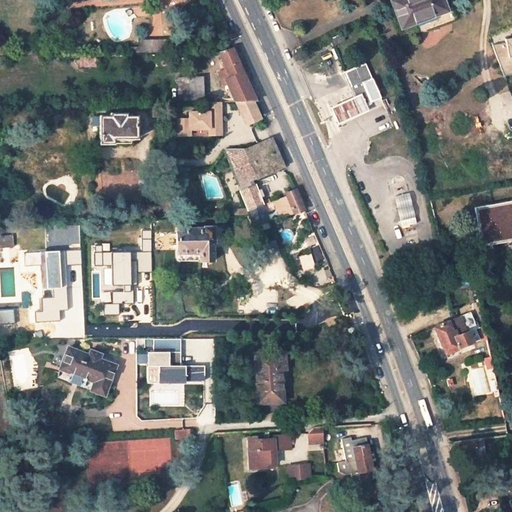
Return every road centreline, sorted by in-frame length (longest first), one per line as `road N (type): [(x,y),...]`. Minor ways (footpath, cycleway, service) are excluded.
road 1 (primary): [(416,406),(249,0)]
road 2 (residential): [(416,406),(363,422),(206,428)]
